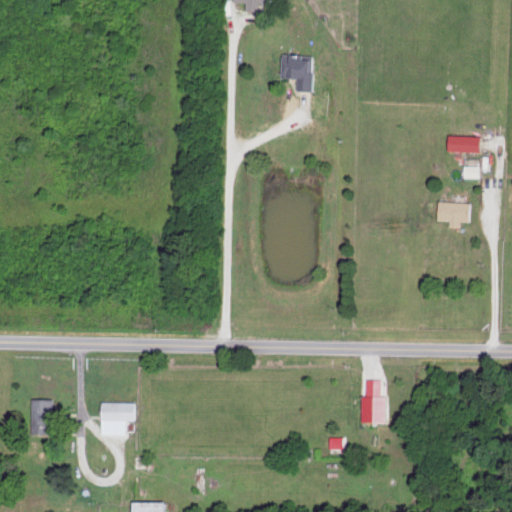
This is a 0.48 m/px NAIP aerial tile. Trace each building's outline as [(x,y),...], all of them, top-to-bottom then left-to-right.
[(250,9),(263,9),(263,2),(276,2),(276,0),(239,0),(239,1),(251,1),(250,9)] [(287,77),(302,77),(302,89),(317,90),(318,55),(288,54),(287,77)] [(453,149),(485,150),(486,135),(454,134),(453,149)] [(482,176),(482,164),(465,164),(464,176),(482,176)] [(454,219),(454,225),(464,225),(464,220),(475,220),(475,201),(443,200),(443,218),(454,219)] [(367,421),(389,421),(390,394),(385,394),(385,378),(368,378),(367,421)] [(58,397),(37,397),(37,432),(58,432),(58,397)] [(130,432),(130,418),(140,418),(141,400),(105,400),(104,432),(130,432)] [(346,435),(329,436),(330,447),(346,446),(346,435)] [(172,511),(172,500),(136,499),(135,511),(139,511),(138,511),(172,511)]
